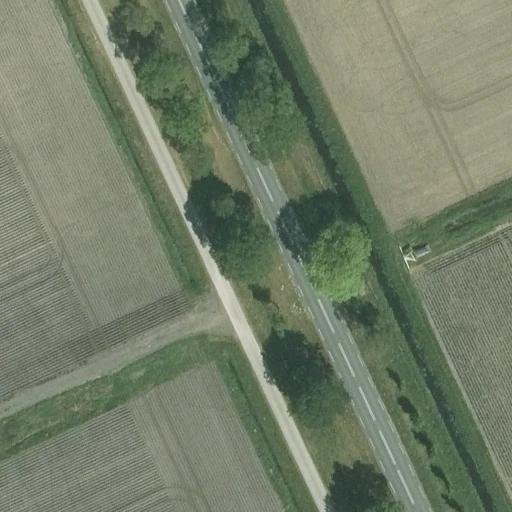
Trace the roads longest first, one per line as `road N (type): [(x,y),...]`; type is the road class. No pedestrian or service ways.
road 1 (primary): [(408,511),(169,0)]
road 2 (unclassified): [(325,511),(88,0)]
